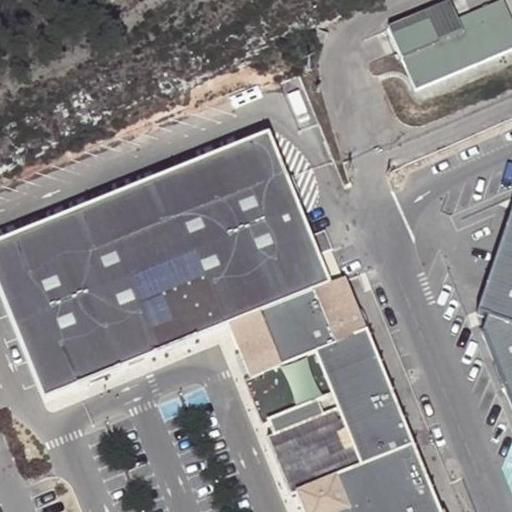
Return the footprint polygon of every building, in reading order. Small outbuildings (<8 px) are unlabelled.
[(448,4),(387,30),(414,91),(511,49),(511,22),(503,1),(456,21),(448,4)] [(324,33),(315,31),(312,49),(321,50),(324,33)] [(272,136),(0,244),(0,277),(45,402),(230,328),(304,511),(438,511),(347,281),(332,288),(320,257),(272,136)] [(484,317),(511,325),(511,205),(509,204),(473,313),(484,317)] [(332,288),(347,281),(335,252),(320,257),(332,288)] [(480,329),(511,412),(511,325),(484,317),(480,329)]
